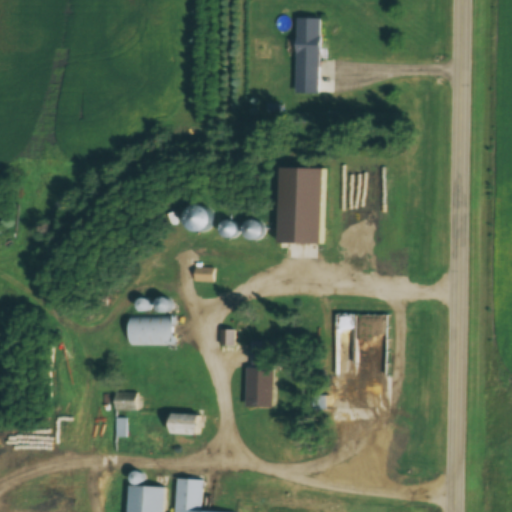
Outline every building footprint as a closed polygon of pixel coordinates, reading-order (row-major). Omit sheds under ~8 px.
[(290,82),(315,82),(315,20),(291,20),(290,82)] [(383,258),(394,258),(393,169),(382,169),(383,258)] [(316,171),(271,170),(270,245),(314,246),(316,171)] [(166,319),(121,319),(121,348),(166,348),(166,319)] [(381,319),(341,319),(341,334),(347,334),(347,353),(350,353),(350,369),(381,369),(381,319)] [(196,511),(198,483),(171,481),(169,511),(158,511),(160,491),(123,488),(121,511),(196,511)]
